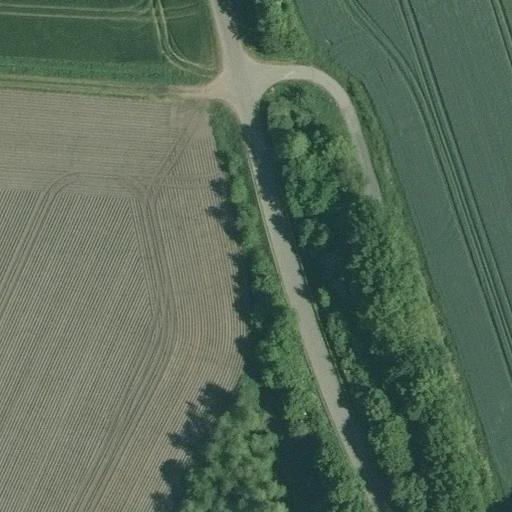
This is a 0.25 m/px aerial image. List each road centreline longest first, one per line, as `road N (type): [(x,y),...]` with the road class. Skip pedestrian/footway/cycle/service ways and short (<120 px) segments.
road 1 (unclassified): [(483,511),(349,95),(314,79),(246,90)]
road 2 (unclassified): [(246,90),(347,432),(379,511)]
